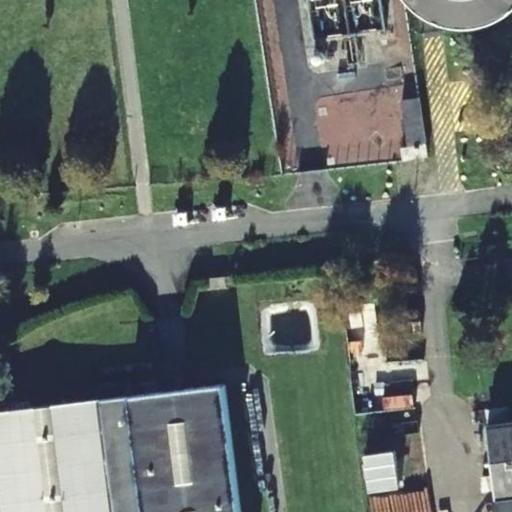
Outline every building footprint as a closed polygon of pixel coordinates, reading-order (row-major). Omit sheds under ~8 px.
[(384,0),(356,0),(317,6),(324,45),(391,36),(384,0)] [(511,0),(425,0),(434,8),(450,14),(467,19),(506,15),(511,10),(511,0)] [(409,156),(431,153),(426,103),(406,105),(411,141),(406,141),(409,156)] [(0,422),(0,511),(235,511),(219,394),(94,410),(93,410),(63,414),(3,422),(0,422)] [(61,400),(63,414),(93,410),(94,410),(92,395),(61,400)] [(511,511),(511,426),(479,432),(488,511),(511,511)]
